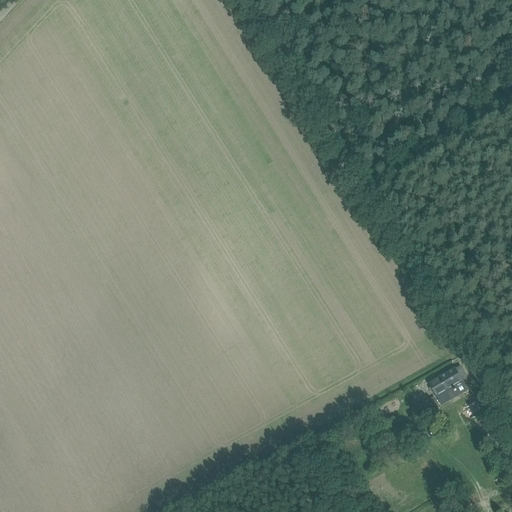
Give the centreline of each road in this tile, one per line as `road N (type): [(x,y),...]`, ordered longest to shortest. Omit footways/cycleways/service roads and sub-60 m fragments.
road 1 (unclassified): [(511,423),(366,189)]
road 2 (unclassified): [(366,189),(242,0)]
road 3 (unclassified): [(366,189),(511,98)]
